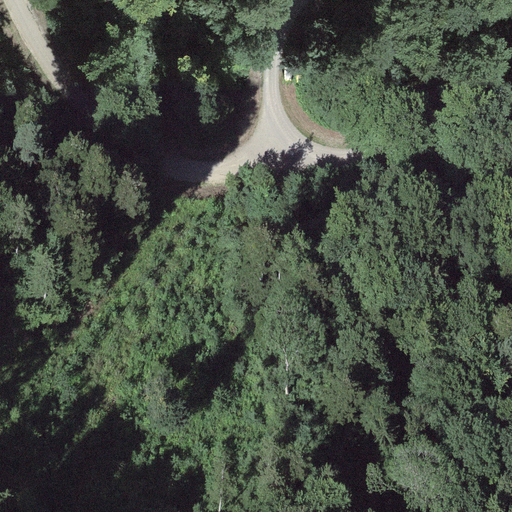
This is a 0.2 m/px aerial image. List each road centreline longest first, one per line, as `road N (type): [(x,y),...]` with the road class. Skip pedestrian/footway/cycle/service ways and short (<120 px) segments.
road 1 (track): [(42,0),(141,127),(280,155),(277,23),(308,0)]
road 2 (track): [(280,155),(511,113)]
